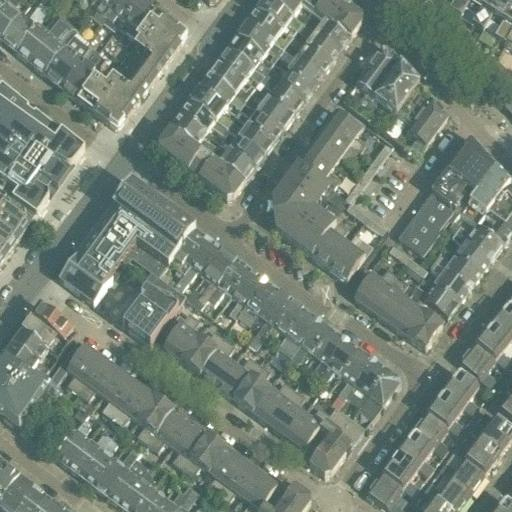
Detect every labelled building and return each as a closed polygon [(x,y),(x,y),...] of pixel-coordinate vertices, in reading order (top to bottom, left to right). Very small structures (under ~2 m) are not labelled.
[(13,0),(0,17),(0,44),(1,45),(21,20),(14,15),(25,0),(13,0)] [(0,17),(13,0),(2,0),(0,3),(0,17)] [(96,14),(105,20),(121,0),(98,0),(97,2),(102,7),(96,14)] [(121,0),(105,20),(107,22),(112,26),(117,19),(124,25),(141,4),(136,0),(121,0)] [(287,0),(269,0),(267,4),(293,23),(301,10),(287,0)] [(287,0),(301,10),(303,12),(312,0),(287,0)] [(325,0),(312,0),(303,12),(312,19),(325,0)] [(325,0),(312,19),(324,27),(350,45),(362,29),(361,23),(349,14),(351,12),(335,0),(325,0)] [(449,16),(460,23),(473,0),(443,0),(438,8),(450,15),(449,16)] [(473,0),(460,23),(482,36),(504,0),(473,0)] [(511,0),(504,0),(482,36),(505,50),(511,38),(511,0)] [(135,43),(156,16),(141,4),(124,25),(130,30),(125,36),(135,43)] [(267,4),(257,16),(283,35),(288,29),(299,37),(304,31),(293,23),(267,4)] [(419,17),(427,26),(437,10),(427,4),(419,17)] [(47,6),(44,10),(49,14),(52,10),(47,6)] [(1,45),(16,57),(37,30),(49,14),(44,10),(41,8),(27,26),(21,20),(1,45)] [(140,46),(135,52),(163,75),(185,45),(184,40),(156,16),(135,43),(140,46)] [(257,16),(248,29),(285,57),(294,43),(289,39),(284,46),(279,42),(283,35),(257,16)] [(117,29),(112,26),(107,22),(103,28),(112,35),(113,35),(117,29)] [(29,67),(44,80),(66,51),(77,37),(78,35),(69,28),(68,29),(63,24),(50,40),(29,67)] [(308,24),(304,31),(341,58),(350,45),(324,27),(319,33),(308,24)] [(442,43),(446,47),(455,31),(451,28),(442,43)] [(248,29),(238,42),(264,61),(268,56),(274,60),(270,65),(274,68),(278,62),(280,63),(285,57),(248,29)] [(16,57),(29,67),(50,40),(37,30),(16,57)] [(304,31),(299,37),(310,46),(306,52),(332,70),(341,58),(304,31)] [(77,37),(66,51),(44,80),(61,93),(90,54),(85,50),(88,46),(77,37)] [(266,71),(260,67),(264,61),(238,42),(229,55),(266,82),(271,75),(270,74),(266,71)] [(294,43),(285,57),(322,84),(332,70),(306,52),(294,43)] [(455,57),(462,64),(470,56),(461,51),(455,57)] [(135,52),(123,67),(130,73),(152,90),(163,75),(135,52)] [(61,93),(75,104),(93,81),(105,66),(90,54),(61,93)] [(229,55),(219,68),(245,88),(249,81),(259,89),(260,87),(262,88),(266,82),(229,55)] [(354,114),(354,115),(362,121),(364,119),(375,104),(401,69),(388,55),(382,56),(358,88),(356,90),(357,91),(366,97),(354,114)] [(322,84),(285,57),(280,63),(291,71),(287,77),(313,96),(322,84)] [(471,75),(478,82),(479,81),(487,73),(496,65),(488,60),(471,75)] [(479,81),(478,82),(494,100),(511,83),(511,82),(496,65),(487,73),(479,81)] [(93,81),(75,104),(76,105),(96,120),(130,73),(123,67),(105,91),(93,81)] [(219,68),(210,80),(247,108),(252,101),(251,100),(254,95),(250,92),(248,95),(245,98),(240,94),(245,88),(219,68)] [(419,89),(401,69),(375,104),(377,106),(396,120),(419,89)] [(130,73),(96,120),(115,134),(120,133),(152,90),(130,73)] [(271,75),(266,82),(303,109),(313,96),(287,77),(283,83),(271,75)] [(210,80),(201,93),(226,112),(230,107),(239,114),(239,115),(241,117),(247,108),(210,80)] [(303,109),(266,82),(262,88),(266,91),(273,96),(267,104),(293,123),(303,109)] [(0,194),(6,199),(2,205),(32,227),(36,221),(48,205),(48,204),(49,203),(49,202),(49,200),(48,199),(48,198),(47,197),(51,191),(58,196),(70,178),(64,173),(66,171),(67,171),(68,172),(69,172),(70,172),(71,171),(72,171),(73,170),(85,153),(35,113),(34,115),(27,110),(29,108),(1,86),(0,88),(0,194)] [(266,91),(262,88),(257,95),(261,97),(266,91)] [(419,89),(396,120),(383,137),(392,144),(405,127),(411,131),(406,138),(416,145),(408,155),(418,163),(448,122),(419,89)] [(201,93),(191,106),(227,132),(231,126),(222,119),(226,112),(201,93)] [(252,101),(247,108),(284,135),(293,123),(267,104),(262,111),(257,108),(258,106),(252,101)] [(511,101),(503,110),(511,119),(511,101)] [(377,106),(375,104),(364,119),(362,121),(365,123),(377,106)] [(191,106),(181,119),(207,139),(211,133),(224,142),(228,136),(226,135),(228,133),(227,132),(191,106)] [(284,135),(247,108),(241,117),(252,125),(249,129),(275,148),(284,135)] [(336,118),(323,136),(358,161),(366,151),(355,143),(365,130),(344,115),(340,120),(336,118)] [(181,119),(172,132),(211,160),(216,153),(209,148),(208,149),(203,145),(207,139),(181,119)] [(228,133),(240,142),(266,160),(275,148),(249,129),(244,136),(233,128),(228,133)] [(247,187),(221,168),(211,160),(172,132),(170,135),(159,150),(160,157),(227,206),(233,205),(247,187)] [(323,136),(310,154),(334,172),(340,164),(350,172),(358,161),(323,136)] [(240,142),(230,155),(256,174),(266,160),(240,142)] [(432,199),(415,222),(440,240),(449,228),(452,230),(459,220),(460,220),(461,221),(461,220),(462,221),(496,174),(495,174),(482,159),(471,146),(432,199)] [(351,210),(392,154),(386,149),(345,206),(350,210),(346,215),(382,241),(386,235),(351,210)] [(310,154),(297,171),(329,195),(332,197),(340,186),(330,178),(334,172),(310,154)] [(230,155),(221,168),(247,187),(256,174),(230,155)] [(297,171),(282,191),(309,211),(315,204),(320,208),(329,195),(297,171)] [(462,221),(477,232),(479,233),(485,224),(510,190),(496,174),(462,221)] [(145,303),(134,317),(127,326),(123,332),(150,352),(185,304),(186,305),(187,304),(180,299),(173,294),(159,284),(160,281),(165,275),(169,269),(195,235),(154,205),(131,188),(112,214),(78,260),(59,286),(94,311),(112,286),(111,285),(131,257),(154,274),(143,289),(147,292),(141,300),(145,303)] [(488,240),(504,251),(511,239),(511,192),(510,190),(485,224),(494,231),(488,240)] [(272,206),(274,221),(306,216),(309,211),(282,191),(272,206)] [(2,205),(0,207),(0,232),(18,246),(32,227),(2,205)] [(276,237),(294,250),(314,223),(306,216),(274,221),(276,237)] [(294,250),(312,263),(335,230),(322,221),(318,225),(314,223),(294,250)] [(440,240),(415,222),(398,244),(401,246),(420,261),(423,263),(440,240)] [(312,263),(329,276),(348,251),(340,246),(348,235),(337,227),(335,230),(312,263)] [(0,258),(6,263),(18,246),(0,232),(0,258)] [(461,232),(457,237),(494,264),(504,251),(488,240),(479,233),(477,232),(471,239),(461,232)] [(175,278),(181,283),(209,246),(196,236),(195,235),(169,269),(177,275),(175,278)] [(455,255),(454,256),(483,278),(494,264),(457,237),(452,244),(462,252),(458,258),(455,255)] [(348,251),(329,276),(347,289),(373,253),(362,245),(354,256),(348,251)] [(196,277),(203,282),(223,256),(209,246),(181,283),(173,294),(180,299),(196,277)] [(389,257),(424,283),(428,277),(393,251),(389,257)] [(200,315),(207,305),(236,265),(223,256),(203,282),(211,287),(202,299),(195,294),(187,304),(186,305),(200,315)] [(440,261),(435,267),(472,294),(483,278),(454,256),(452,259),(455,261),(450,268),(440,261)] [(224,297),(231,303),(250,276),(236,265),(207,305),(214,310),(224,297)] [(433,285),(430,288),(460,309),(472,294),(435,267),(431,273),(441,281),(436,287),(433,285)] [(174,281),(165,275),(160,281),(169,287),(174,281)] [(354,305),(372,318),(398,283),(388,275),(380,286),(372,280),(354,305)] [(223,332),(229,336),(264,286),(250,276),(231,303),(238,308),(229,321),(232,323),(231,325),(229,324),(223,332)] [(372,318),(390,331),(407,306),(401,301),(408,290),(398,283),(372,318)] [(419,305),(430,313),(448,326),(460,309),(430,288),(424,283),(420,287),(431,295),(426,301),(416,293),(411,299),(419,305)] [(251,317),(258,322),(277,296),(264,286),(229,336),(234,340),(251,317)] [(255,356),(262,347),(291,306),(277,296),(258,322),(266,328),(249,351),(255,356)] [(390,331),(407,343),(430,313),(419,305),(414,311),(407,306),(390,331)] [(279,337),(286,343),(305,316),(291,306),(262,347),(268,351),(279,337)] [(491,330),(511,348),(511,315),(507,311),(491,330)] [(430,313),(407,343),(425,357),(443,332),(435,327),(440,320),(448,326),(430,313)] [(38,315),(32,323),(69,350),(78,339),(43,314),(38,315)] [(287,356),(293,360),(318,326),(305,316),(286,343),(293,348),(287,356)] [(163,354),(178,364),(196,340),(192,337),(200,327),(189,318),(184,325),(178,321),(164,341),(170,345),(163,354)] [(32,323),(23,335),(49,354),(56,346),(62,350),(57,356),(62,360),(69,350),(32,323)] [(306,357),(313,362),(332,336),(318,326),(293,360),(290,365),(297,370),(306,357)] [(491,330),(475,350),(495,367),(505,375),(511,367),(502,359),(511,348),(491,330)] [(178,364),(195,377),(221,342),(211,334),(203,345),(196,340),(178,364)] [(23,335),(13,349),(50,377),(52,373),(41,365),(49,354),(23,335)] [(332,336),(313,362),(320,368),(311,380),(317,385),(346,346),(333,337),(333,336),(332,336)] [(195,377),(213,390),(231,366),(224,360),(232,350),(221,342),(195,377)] [(333,377),(340,382),(360,356),(346,346),(317,385),(324,390),(333,377)] [(67,392),(77,399),(103,364),(85,351),(85,352),(78,347),(47,389),(54,394),(67,376),(74,381),(67,392)] [(13,349),(3,362),(41,389),(42,387),(50,377),(13,349)] [(495,367),(475,350),(459,369),(479,386),(488,394),(495,386),(486,378),(495,367)] [(339,400),(346,404),(374,366),(360,356),(340,382),(348,388),(339,400)] [(213,390),(231,403),(257,368),(246,360),(238,371),(231,366),(213,390)] [(41,389),(3,362),(0,366),(0,421),(20,436),(50,392),(42,387),(41,389)] [(95,396),(103,402),(120,377),(103,364),(77,399),(87,407),(95,396)] [(346,404),(359,414),(387,376),(374,366),(346,404)] [(231,403),(248,416),(266,391),(259,386),(267,376),(257,368),(231,403)] [(387,376),(359,414),(358,416),(373,426),(382,413),(383,413),(399,391),(400,391),(399,384),(398,384),(387,376)] [(102,418),(113,426),(138,390),(120,377),(103,402),(110,407),(102,418)] [(457,378),(442,399),(463,415),(473,422),(479,413),(470,406),(479,394),(457,378)] [(501,388),(511,396),(511,382),(508,380),(501,388)] [(248,416),(266,429),(292,394),(281,386),(274,397),(266,391),(248,416)] [(131,422),(138,428),(156,403),(138,390),(113,426),(123,433),(131,422)] [(266,429),(284,442),(302,418),(295,412),(302,401),(292,394),(266,429)] [(442,399),(427,418),(449,434),(458,441),(465,433),(455,426),(463,415),(442,399)] [(511,399),(505,409),(495,401),(488,409),(498,417),(511,428),(511,399)] [(137,444),(148,451),(173,416),(156,403),(138,428),(145,433),(137,444)] [(328,420),(302,455),(304,457),(299,464),(324,483),(331,482),(352,453),(350,452),(352,449),(355,448),(365,435),(331,411),(330,411),(333,413),(328,420)] [(284,442),(302,455),(328,420),(317,412),(309,423),(302,418),(284,442)] [(55,464),(68,473),(88,446),(83,442),(90,432),(87,430),(88,428),(84,425),(88,419),(87,420),(79,413),(74,420),(83,426),(55,464)] [(166,448),(173,453),(191,429),(173,416),(148,451),(158,459),(166,448)] [(412,438),(434,455),(443,462),(449,453),(440,446),(449,434),(427,418),(412,438)] [(469,437),(479,444),(500,460),(511,444),(511,436),(494,424),(485,436),(475,429),(469,437)] [(173,469),(183,477),(209,442),(191,429),(173,453),(181,459),(173,469)] [(412,438),(397,459),(418,475),(428,482),(434,473),(425,466),(434,455),(412,438)] [(81,483),(111,445),(107,441),(105,443),(103,441),(103,442),(102,441),(94,450),(88,446),(68,473),(81,483)] [(201,474),(209,480),(227,455),(209,442),(183,477),(194,485),(201,474)] [(464,465),(485,481),(500,460),(479,444),(475,450),(470,456),(461,448),(454,457),(464,465)] [(81,483),(94,493),(115,466),(109,461),(117,450),(111,445),(81,483)] [(106,501),(134,464),(140,457),(135,453),(132,457),(131,456),(121,470),(115,466),(94,493),(106,501)] [(208,495),(219,503),(244,468),(227,455),(209,480),(216,485),(208,495)] [(397,459),(382,479),(404,495),(413,502),(419,494),(410,487),(418,475),(397,459)] [(106,501),(119,511),(140,484),(147,475),(134,464),(106,501)] [(439,477),(449,485),(470,501),(485,481),(464,465),(455,476),(445,469),(439,477)] [(237,500),(244,505),(262,481),(244,468),(219,503),(229,511),(237,500)] [(7,471),(0,480),(0,507),(1,508),(20,481),(7,471)] [(119,511),(139,511),(153,494),(166,476),(159,471),(155,476),(155,477),(146,489),(140,484),(119,511)] [(404,495),(382,479),(366,500),(367,500),(365,502),(372,507),(373,505),(382,511),(405,511),(409,508),(399,501),(404,495)] [(19,511),(34,492),(20,481),(1,508),(0,509),(0,511),(19,511)] [(250,511),(264,511),(278,492),(262,481),(244,505),(251,510),(250,511)] [(308,511),(310,510),(309,503),(284,485),(278,492),(264,511),(308,511)] [(424,498),(434,505),(442,511),(461,511),(470,501),(449,485),(440,496),(430,489),(424,498)] [(159,511),(179,511),(192,495),(186,490),(181,497),(180,497),(171,509),(166,504),(159,511)] [(19,511),(39,511),(46,502),(34,492),(19,511)] [(139,511),(159,511),(166,504),(153,494),(139,511)] [(179,511),(189,511),(199,500),(192,495),(179,511)] [(442,511),(434,505),(424,498),(419,504),(429,511),(428,511),(419,511),(415,509),(413,511),(442,511)] [(60,511),(46,502),(39,511),(60,511)]
